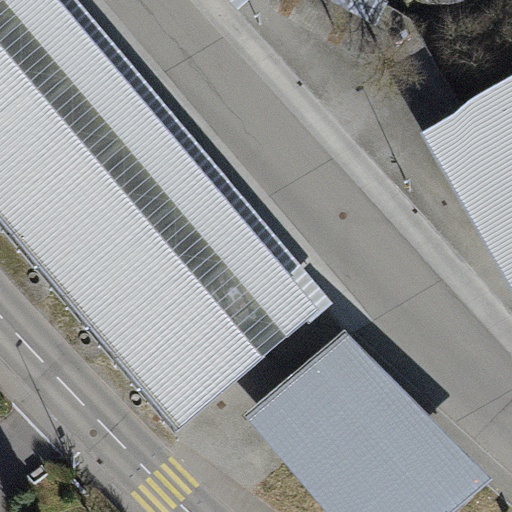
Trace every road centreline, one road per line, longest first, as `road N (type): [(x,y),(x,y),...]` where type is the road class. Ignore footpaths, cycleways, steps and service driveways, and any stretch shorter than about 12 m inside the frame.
road 1 (residential): [(511,407),(150,0)]
road 2 (secondary): [(188,511),(0,315)]
